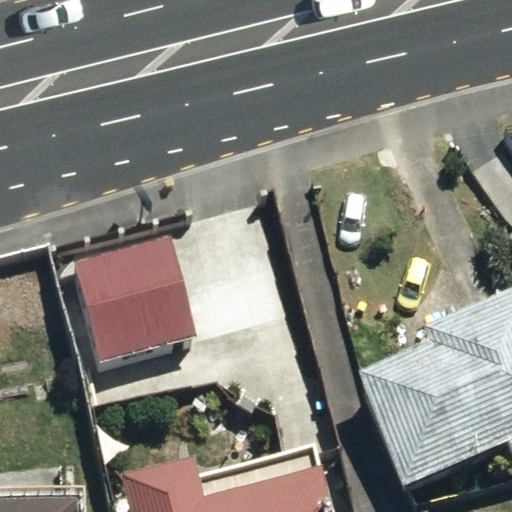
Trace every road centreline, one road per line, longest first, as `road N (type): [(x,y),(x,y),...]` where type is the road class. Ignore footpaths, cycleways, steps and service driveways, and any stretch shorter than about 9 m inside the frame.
road 1 (primary): [(417,0),(152,64)]
road 2 (primary): [(0,101),(152,64)]
